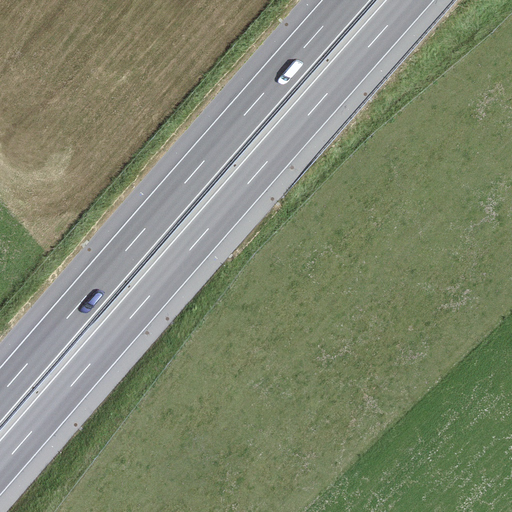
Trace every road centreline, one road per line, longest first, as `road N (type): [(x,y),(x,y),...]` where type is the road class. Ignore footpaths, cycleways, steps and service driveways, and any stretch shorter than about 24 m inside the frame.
road 1 (motorway): [(0,470),(411,0)]
road 2 (motorway): [(345,0),(0,395)]
